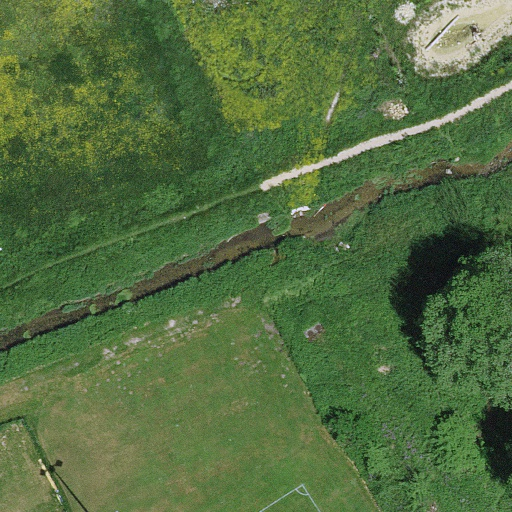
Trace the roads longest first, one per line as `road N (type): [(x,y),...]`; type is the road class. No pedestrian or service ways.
road 1 (primary): [(9,511),(207,386),(262,340),(297,294),(311,211),(292,152)]
road 2 (unclassified): [(292,152),(221,0)]
